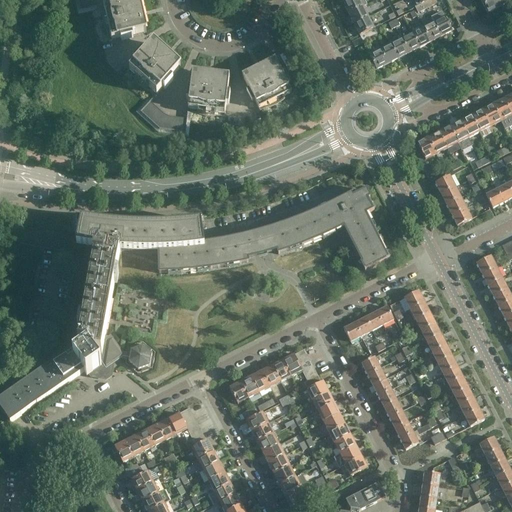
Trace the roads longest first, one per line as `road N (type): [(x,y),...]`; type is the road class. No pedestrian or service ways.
road 1 (secondary): [(52,184),(127,190),(213,182),(308,150)]
road 2 (residential): [(122,511),(84,436),(201,377)]
road 3 (residential): [(397,511),(400,491),(318,317)]
road 4 (residential): [(436,257),(511,410)]
road 5 (residential): [(281,0),(257,31),(228,46),(193,38),(171,0)]
road 6 (residential): [(268,511),(201,377)]
road 7 (residential): [(318,317),(436,257)]
road 8 (residential): [(201,377),(318,317)]
